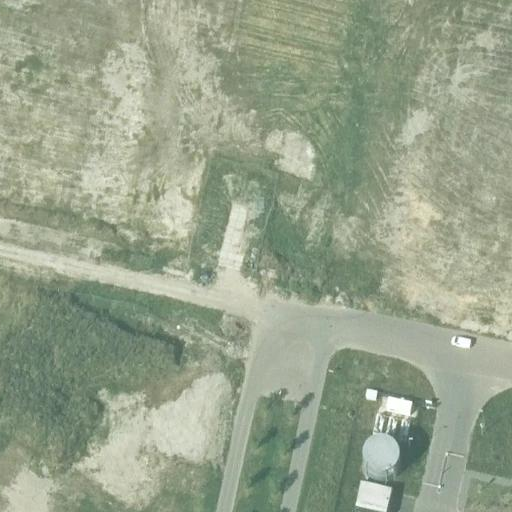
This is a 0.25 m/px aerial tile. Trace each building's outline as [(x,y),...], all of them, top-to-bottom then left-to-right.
[(384,354),(386,343),(367,339),(364,350),(384,354)] [(376,396),(367,393),(365,399),(375,402),(376,396)] [(411,406),(389,402),(387,412),(409,416),(411,406)] [(405,469),(387,443),(363,461),(381,486),(405,469)] [(359,486),(353,511),(388,511),(393,494),(359,486)]
